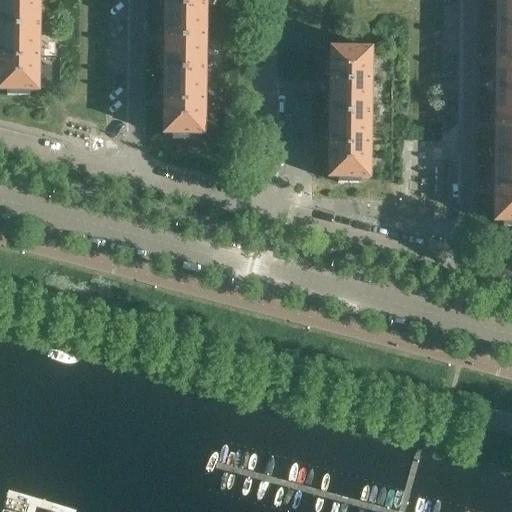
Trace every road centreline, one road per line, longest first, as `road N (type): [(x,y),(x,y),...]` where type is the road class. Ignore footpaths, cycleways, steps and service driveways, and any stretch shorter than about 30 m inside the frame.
road 1 (residential): [(0,192),(511,334)]
road 2 (residential): [(468,0),(466,227),(457,259)]
road 3 (residential): [(261,207),(270,0)]
road 4 (residential): [(457,259),(261,207)]
road 5 (residential): [(135,0),(127,173)]
road 6 (residential): [(261,207),(127,173)]
road 7 (residential): [(127,173),(0,143)]
